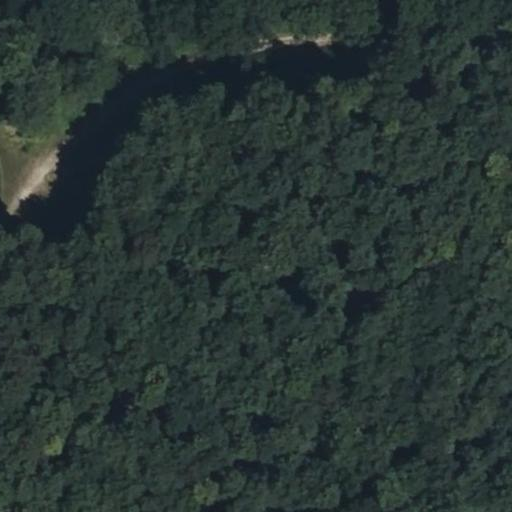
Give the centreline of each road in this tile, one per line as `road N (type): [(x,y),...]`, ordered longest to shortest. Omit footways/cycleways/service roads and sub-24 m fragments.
road 1 (track): [(28,183),(144,62),(511,59)]
road 2 (track): [(144,62),(56,49),(0,64)]
